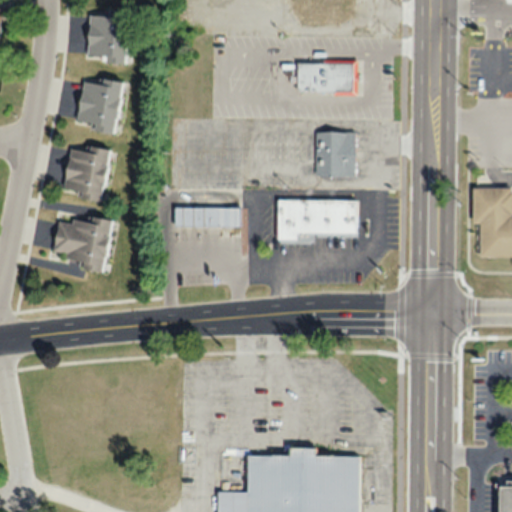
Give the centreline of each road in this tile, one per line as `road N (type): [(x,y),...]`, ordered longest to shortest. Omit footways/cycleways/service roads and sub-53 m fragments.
road 1 (tertiary): [(0,337),(431,312)]
road 2 (secondary): [(431,312),(432,0)]
road 3 (residential): [(0,302),(42,53),(43,0)]
road 4 (residential): [(0,350),(25,511)]
road 5 (secondary): [(429,467),(431,312)]
